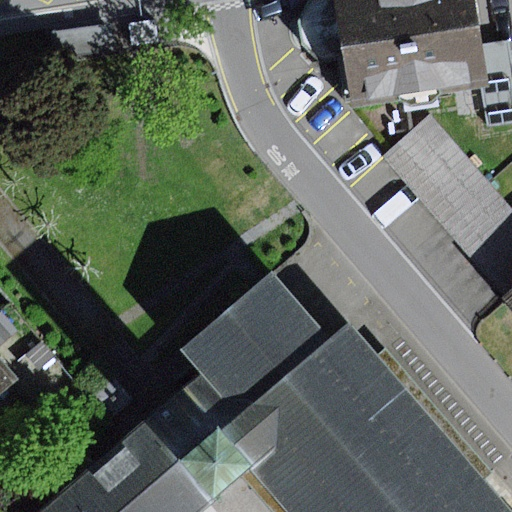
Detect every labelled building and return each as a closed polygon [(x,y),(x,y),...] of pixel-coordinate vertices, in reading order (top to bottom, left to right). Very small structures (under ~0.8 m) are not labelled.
[(471,0),(308,0),(300,18),(305,45),(322,62),(347,58),(355,109),(485,90),(478,46),(471,0)] [(160,42),(155,20),(128,26),(133,48),(160,42)] [(112,24),(51,32),(54,60),(116,52),(112,24)] [(511,42),(511,41),(478,46),(485,90),(490,127),(511,124),(511,42)] [(438,220),(485,180),(431,115),(383,156),(438,220)] [(511,209),(485,180),(438,220),(503,295),(511,287),(511,209)] [(293,511),(510,511),(352,325),(332,342),(276,277),(186,352),(204,373),(140,426),(211,509),(257,469),(293,511)] [(511,287),(503,295),(511,305),(511,287)] [(0,396),(17,383),(0,363),(0,396)] [(207,511),(211,509),(140,426),(40,511),(207,511)]
